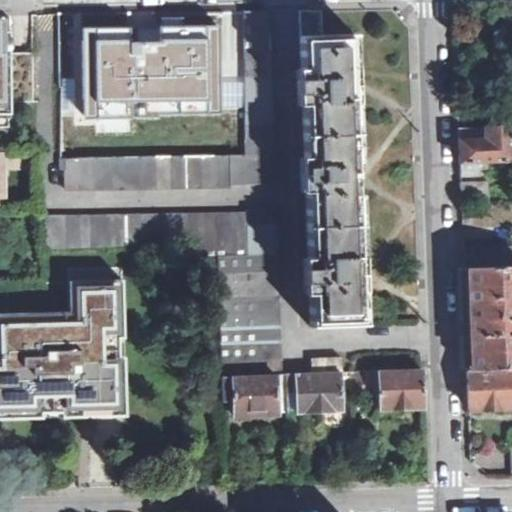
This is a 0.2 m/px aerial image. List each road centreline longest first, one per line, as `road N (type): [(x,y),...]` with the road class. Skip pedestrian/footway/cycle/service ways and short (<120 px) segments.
road 1 (residential): [(433,0),(446,499)]
road 2 (residential): [(446,499),(0,511)]
